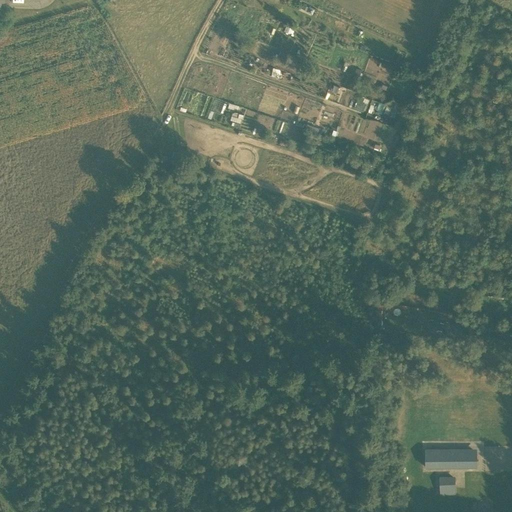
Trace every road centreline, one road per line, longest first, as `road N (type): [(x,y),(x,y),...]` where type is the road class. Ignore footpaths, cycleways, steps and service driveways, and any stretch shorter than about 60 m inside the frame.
road 1 (track): [(220,0),(149,141),(68,263),(0,405)]
road 2 (track): [(359,511),(356,340),(135,448)]
road 3 (track): [(302,236),(64,352),(0,456)]
road 4 (track): [(64,352),(183,511)]
